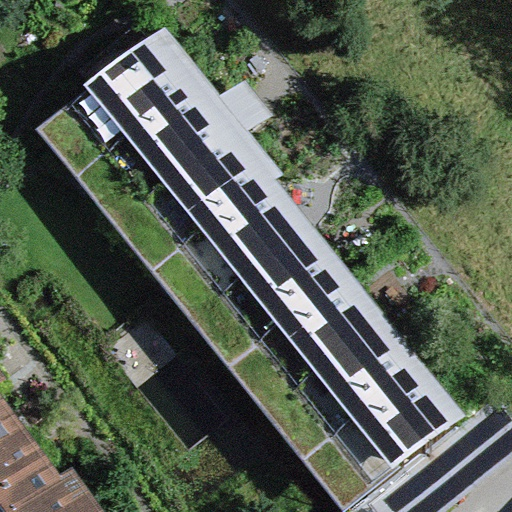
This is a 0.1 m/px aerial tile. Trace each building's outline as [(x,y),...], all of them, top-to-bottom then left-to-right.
[(86,179),(195,92),(161,50),(52,137),(86,179)] [(119,221),(228,133),(195,92),(86,179),(119,221)] [(153,262),(262,175),(228,133),(119,221),(153,262)] [(187,304),(296,217),(262,175),(153,262),(187,304)] [(220,346),(329,259),(296,217),(187,304),(220,346)] [(254,388),(363,300),(329,259),(220,346),(254,388)] [(288,429),(397,342),(363,300),(254,388),(288,429)] [(321,471),(430,384),(397,342),(288,429),(321,471)] [(354,511),(359,511),(465,427),(430,384),(321,471),(354,511)] [(0,398),(0,416),(9,410),(0,398)] [(465,427),(359,511),(432,511),(511,448),(511,422),(496,403),(465,427)] [(9,410),(0,416),(0,507),(52,469),(9,410)] [(83,511),(52,469),(0,507),(0,511),(83,511)]
